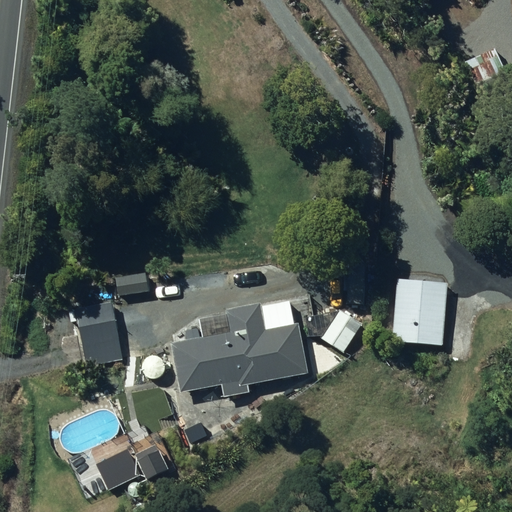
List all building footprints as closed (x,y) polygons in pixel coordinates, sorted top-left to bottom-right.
[(511,70),(499,44),(467,60),(486,100),(511,87),(511,70)] [(151,269),(128,271),(130,292),(153,290),(151,269)] [(451,282),(402,278),(397,337),(445,342),(451,282)] [(177,341),(186,390),(227,382),(227,386),(312,370),(303,323),(269,330),(264,302),(231,308),(235,330),(177,341)] [(366,325),(342,308),(322,336),(347,353),(366,325)] [(142,471),(128,451),(93,476),(107,496),(142,471)]
